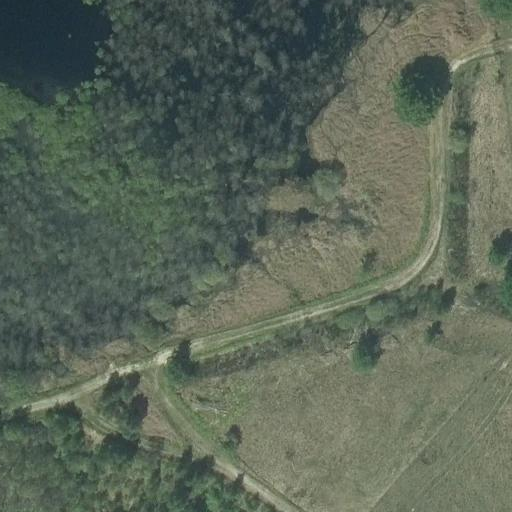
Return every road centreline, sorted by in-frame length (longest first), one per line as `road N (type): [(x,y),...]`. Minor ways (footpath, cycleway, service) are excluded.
road 1 (track): [(151,365),(368,293),(419,265),(438,216),(443,79),(453,62),(511,45)]
road 2 (track): [(283,511),(219,464),(166,398),(151,365),(0,418)]
road 3 (track): [(219,464),(97,430),(76,392)]
road 4 (track): [(511,380),(469,454),(417,511)]
